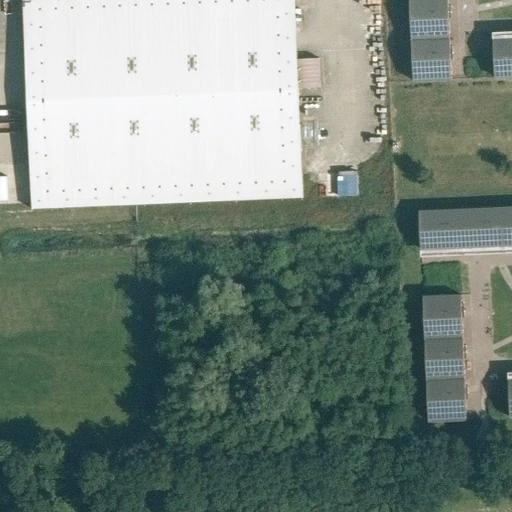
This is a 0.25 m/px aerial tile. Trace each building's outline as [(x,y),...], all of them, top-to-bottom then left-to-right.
[(297,59),(294,0),(23,0),(32,209),(303,198),(298,89),(321,88),(320,59),(297,59)] [(451,48),(450,20),(452,20),(451,7),(449,7),(449,0),(411,0),(415,83),(453,81),(452,61),(454,61),(453,48),(451,48)] [(511,38),(504,38),(504,41),(494,41),(495,79),(511,78),(511,38)] [(17,170),(0,170),(0,202),(18,202),(17,170)] [(511,208),(420,212),(421,250),(431,250),(431,252),(445,251),(445,249),(472,248),(472,250),(485,249),(485,247),(511,246),(511,208)] [(466,387),(464,360),(466,360),(466,346),(464,346),(463,319),(465,319),(464,305),(462,305),(462,296),(424,297),(429,422),(467,420),(466,400),(468,400),(468,387),(466,387)]
